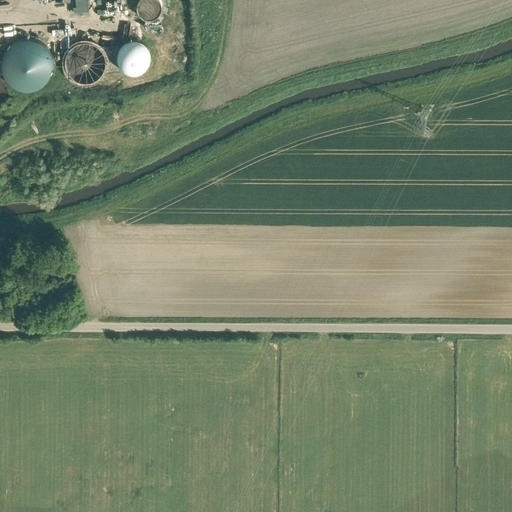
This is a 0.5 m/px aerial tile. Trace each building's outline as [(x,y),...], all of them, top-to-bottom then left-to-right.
[(73,4),(74,11),(89,9),(87,0),(76,0),(77,4),(73,4)] [(161,9),(162,4),(161,0),(138,0),(137,5),(138,9),(141,13),(145,16),(150,17),(155,16),(159,13),(161,9)] [(25,88),(33,87),(41,83),(47,77),(51,69),(52,61),(50,52),(45,45),(39,40),(31,37),(22,36),(14,39),(7,44),(2,51),(0,58),(0,64),(0,68),(3,76),(9,82),(16,87),(25,88)] [(104,64),(105,58),(104,51),(100,45),(93,39),(83,37),(77,38),(69,43),(64,50),(62,55),(63,65),(66,71),(68,74),(71,77),(78,80),(86,80),(93,78),(98,75),(102,70),(104,64)] [(120,44),(118,47),(116,55),(119,63),(124,68),(133,71),(137,70),(144,68),(148,62),(150,57),(150,50),(149,47),(145,41),(140,38),(137,37),(131,37),(127,38),(122,42),(120,44)] [(120,44),(100,45),(104,51),(105,58),(104,64),(102,70),(124,68),(119,63),(116,55),(118,47),(120,44)]
